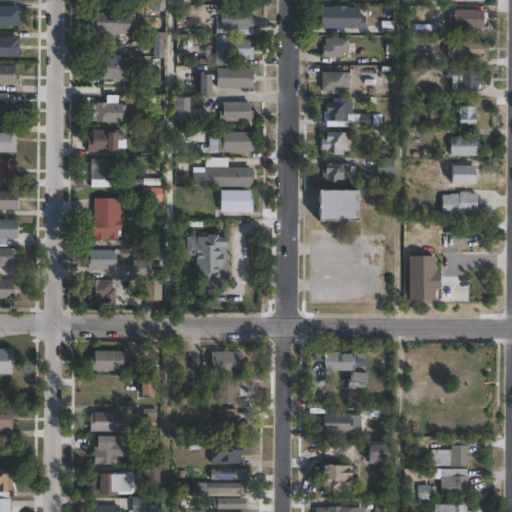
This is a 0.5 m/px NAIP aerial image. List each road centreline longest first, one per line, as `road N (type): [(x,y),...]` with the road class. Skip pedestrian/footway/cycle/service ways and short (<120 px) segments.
road 1 (residential): [(285,511),(290,0)]
road 2 (residential): [(50,511),(54,0)]
road 3 (residential): [(511,327),(0,324)]
